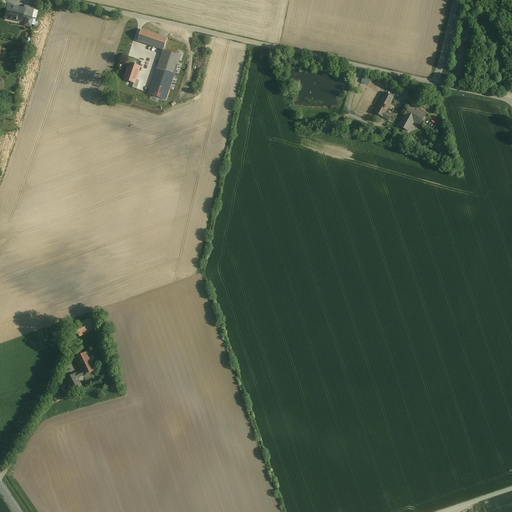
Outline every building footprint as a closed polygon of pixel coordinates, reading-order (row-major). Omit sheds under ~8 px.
[(24,10),(7,6),(5,18),(21,21),(24,10)] [(34,9),(26,7),(24,15),(28,16),(27,17),(32,18),(34,9)] [(168,39),(142,30),(138,41),(163,49),(147,94),(168,101),(184,57),(164,50),(168,39)] [(172,49),(175,50),(177,51),(180,50),(182,49),(183,47),(184,44),(183,42),(182,39),(180,38),(177,37),(175,38),(173,38),(171,40),(170,43),(170,45),(171,47),(172,49)] [(132,59),(126,76),(140,80),(142,81),(143,78),(141,77),(146,63),(132,59)] [(136,92),(140,80),(126,76),(122,87),(136,92)] [(394,97),(385,92),(374,113),(383,117),(394,97)] [(426,114),(406,104),(405,107),(408,109),(398,126),(405,130),(404,132),(406,133),(407,131),(408,132),(413,122),(420,126),(426,114)] [(95,329),(90,319),(74,326),(79,337),(95,329)] [(75,358),(81,372),(83,376),(84,376),(96,370),(87,352),(75,358)] [(77,379),(83,376),(81,372),(76,375),(75,374),(66,379),(72,390),(81,386),(77,379)]
